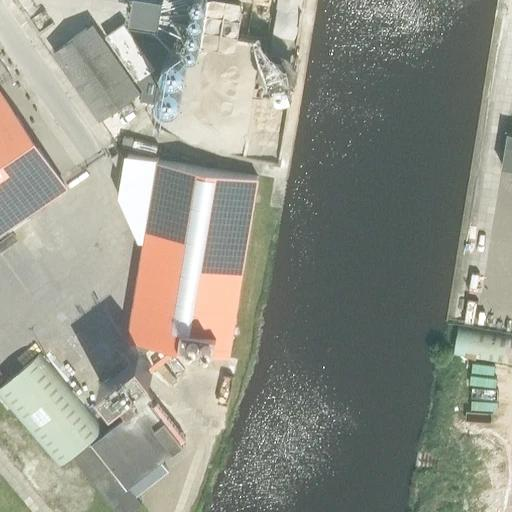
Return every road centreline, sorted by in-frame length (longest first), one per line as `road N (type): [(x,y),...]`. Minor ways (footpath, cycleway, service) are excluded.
road 1 (unknown): [(511,35),(491,136),(490,199),(505,236)]
road 2 (unclassified): [(91,154),(0,21)]
